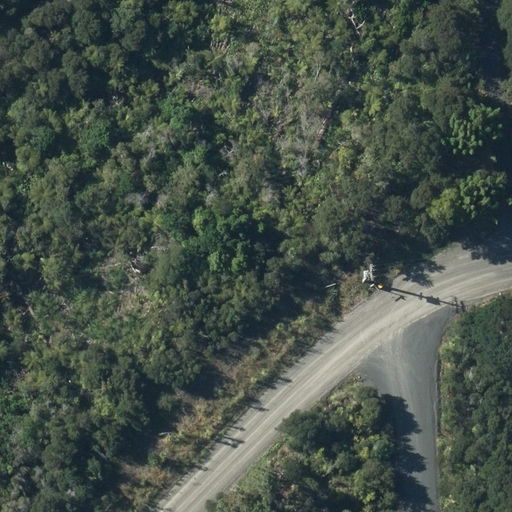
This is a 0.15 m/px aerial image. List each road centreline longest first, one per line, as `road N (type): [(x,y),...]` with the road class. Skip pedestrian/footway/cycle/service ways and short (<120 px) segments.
road 1 (residential): [(396,300),(325,355),(176,511)]
road 2 (residential): [(396,300),(417,511)]
road 3 (residential): [(511,265),(396,300)]
